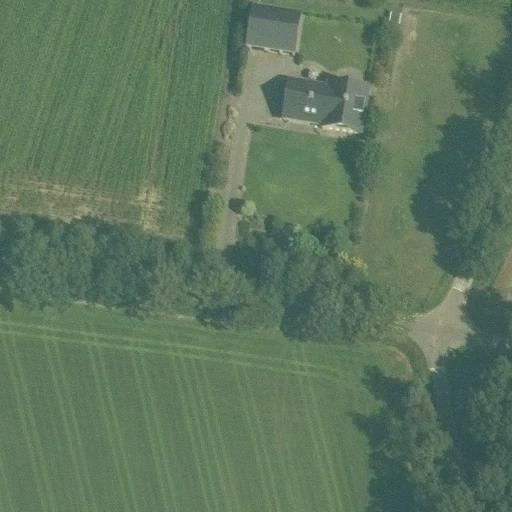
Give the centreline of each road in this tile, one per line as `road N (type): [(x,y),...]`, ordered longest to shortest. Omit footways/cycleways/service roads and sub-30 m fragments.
road 1 (unclassified): [(0,268),(442,332)]
road 2 (unclassified): [(466,511),(440,396),(442,332)]
road 3 (unclassified): [(442,332),(511,171)]
